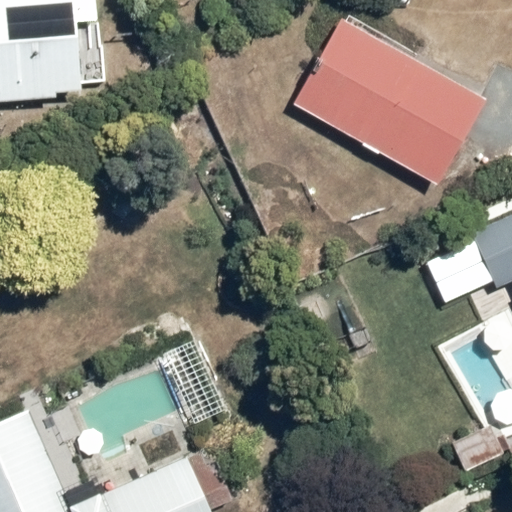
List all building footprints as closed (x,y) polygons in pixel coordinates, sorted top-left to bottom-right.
[(0,0),(0,102),(90,101),(88,19),(102,19),(101,0),(0,0)] [(496,92),(351,11),(298,106),(443,186),(496,92)] [(511,220),(474,238),(500,294),(511,288),(511,220)] [(0,511),(216,511),(191,454),(77,504),(34,407),(0,422),(0,511)] [(511,414),(454,441),(469,472),(511,452),(511,414)]
